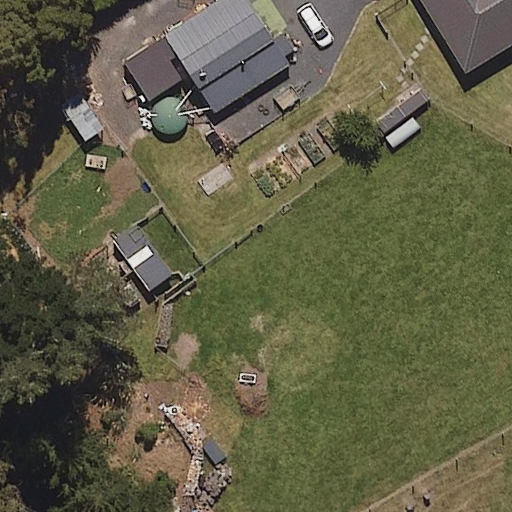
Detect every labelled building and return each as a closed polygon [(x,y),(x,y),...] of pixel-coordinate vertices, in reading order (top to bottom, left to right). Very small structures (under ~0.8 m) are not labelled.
[(291,64),(249,0),(228,0),(212,11),(204,0),(167,0),(152,10),(216,112),(291,64)] [(511,0),(419,0),(465,74),(511,45),(511,0)] [(379,142),(433,102),(417,80),(364,120),(379,142)] [(295,99),(284,84),(235,120),(246,135),(295,99)] [(175,275),(136,224),(113,242),(152,293),(175,275)]
